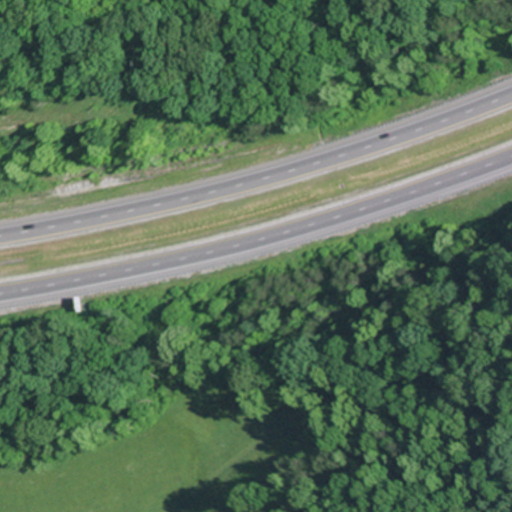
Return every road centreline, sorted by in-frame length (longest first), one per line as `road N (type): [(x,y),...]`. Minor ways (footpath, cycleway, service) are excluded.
road 1 (motorway): [(511,92),(298,166),(0,232)]
road 2 (motorway): [(0,298),(263,243),(511,162)]
